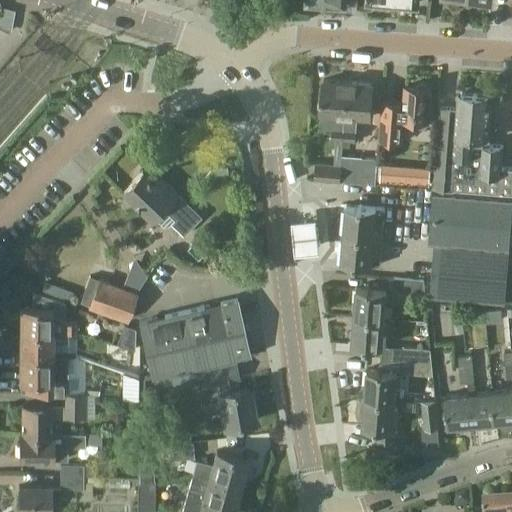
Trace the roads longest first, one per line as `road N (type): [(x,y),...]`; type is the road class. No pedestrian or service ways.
road 1 (tertiary): [(324,511),(262,129),(227,72)]
road 2 (tertiary): [(511,52),(299,37),(267,45),(227,72)]
road 3 (tertiary): [(227,72),(188,41),(72,0)]
road 4 (residential): [(354,511),(511,459)]
